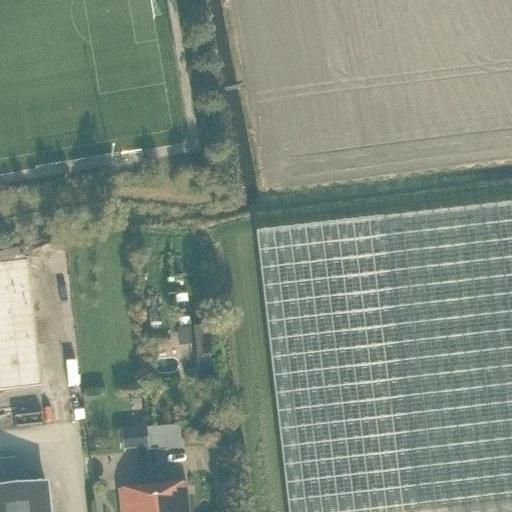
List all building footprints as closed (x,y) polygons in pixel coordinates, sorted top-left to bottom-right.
[(286,511),(511,511),(511,205),(255,235),(286,511)] [(28,262),(0,265),(0,391),(41,387),(28,262)] [(209,359),(206,329),(192,331),(195,360),(209,359)] [(185,449),(184,427),(125,429),(126,451),(185,449)] [(0,511),(47,511),(45,485),(0,489),(0,511)] [(188,511),(185,485),(152,488),(154,511),(188,511)] [(154,511),(152,488),(118,492),(120,511),(154,511)]
